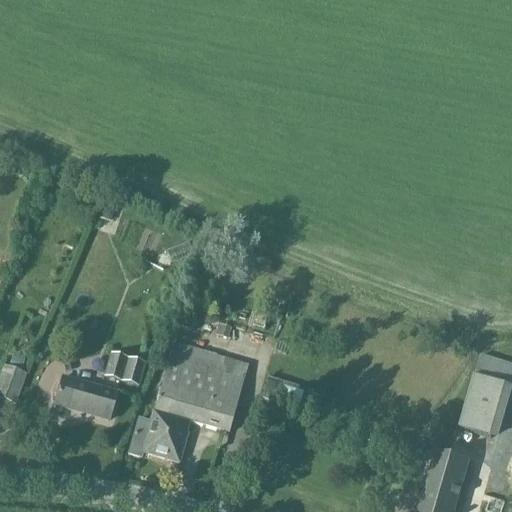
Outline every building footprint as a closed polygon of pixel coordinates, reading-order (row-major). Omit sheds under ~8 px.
[(82,192),(79,198),(81,204),(93,209),(97,199),(82,192)] [(98,220),(109,223),(114,210),(103,206),(98,220)] [(228,341),(231,330),(218,326),(215,337),(228,341)] [(138,420),(127,457),(142,461),(142,458),(179,466),(189,425),(228,435),(248,367),(172,346),(149,423),(138,420)] [(138,390),(145,366),(110,356),(103,380),(138,390)] [(20,371),(24,362),(12,357),(9,367),(20,371)] [(499,443),(511,395),(511,390),(511,385),(511,365),(481,358),(475,379),(459,431),(499,443)] [(0,372),(0,401),(16,407),(26,376),(2,367),(0,372)] [(54,406),(109,422),(116,394),(63,378),(54,406)] [(301,412),(306,393),(268,381),(262,400),(301,412)] [(456,511),(470,462),(435,453),(418,511),(456,511)]
